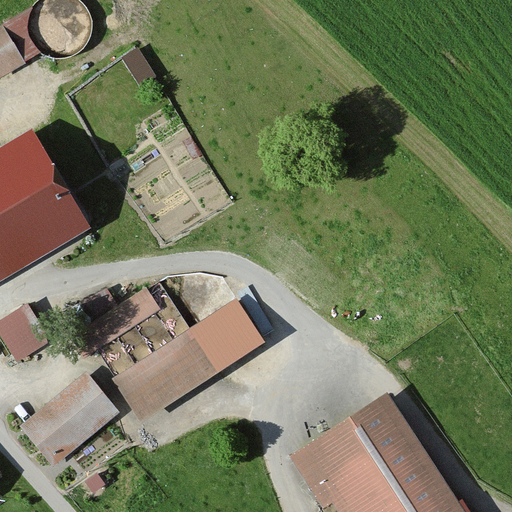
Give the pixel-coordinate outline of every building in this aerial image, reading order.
[(16,3),(15,48),(88,51),(90,6),(16,3)] [(0,80),(21,68),(0,32),(0,80)] [(140,80),(155,72),(140,43),(124,51),(140,80)] [(0,147),(0,279),(81,232),(23,134),(0,147)] [(91,326),(69,340),(84,363),(158,314),(143,293),(116,311),(105,293),(80,309),(91,326)] [(0,322),(0,340),(18,368),(52,345),(27,306),(0,322)] [(190,334),(111,383),(136,422),(215,372),(190,334)] [(16,429),(50,469),(116,414),(83,375),(16,429)] [(290,458),(327,511),(461,511),(381,396),(290,458)]
